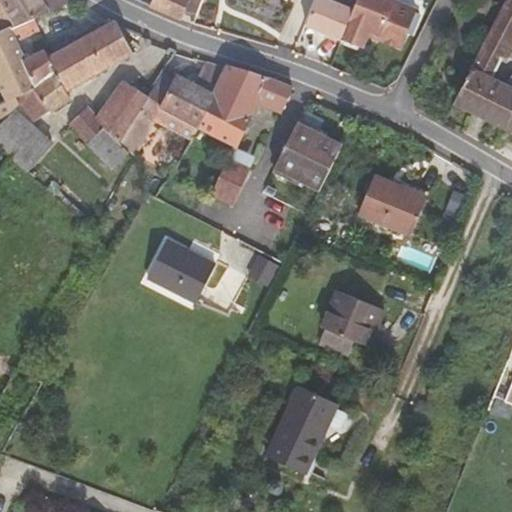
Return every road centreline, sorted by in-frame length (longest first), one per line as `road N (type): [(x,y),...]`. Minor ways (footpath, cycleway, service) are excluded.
road 1 (residential): [(511,179),(393,112),(251,55),(183,41),(98,0)]
road 2 (unknown): [(372,455),(496,170)]
road 3 (unknown): [(310,79),(241,223)]
road 4 (residential): [(135,511),(41,479),(5,494)]
